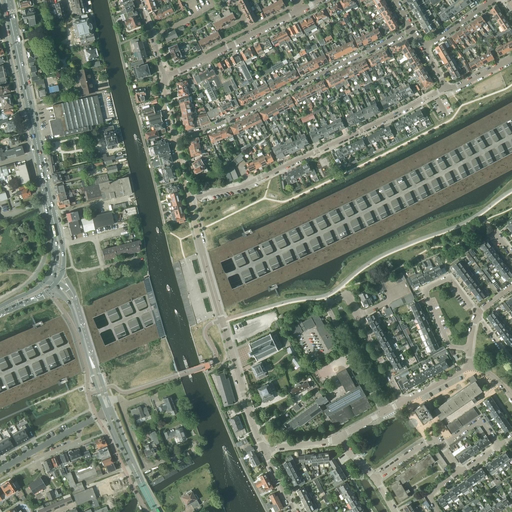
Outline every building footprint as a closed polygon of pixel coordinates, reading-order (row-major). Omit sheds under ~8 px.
[(26,0),(26,1),(19,2),(20,8),(34,6),(32,0),(26,0)] [(282,0),(281,0),(277,2),(282,10),(282,9),(286,7),(282,0)] [(351,9),(346,0),(343,0),(340,2),(345,12),(351,9)] [(358,7),(354,0),(346,0),(351,9),(354,7),(354,9),(358,7)] [(373,10),(374,11),(386,4),(383,0),(376,4),(378,7),(373,10)] [(410,5),(413,10),(425,2),(423,0),(418,3),(417,0),(410,5)] [(413,10),(415,14),(423,10),(421,7),(431,2),(429,0),(428,0),(426,1),(425,2),(413,10)] [(452,0),(451,0),(450,1),(458,12),(460,11),(461,11),(462,10),(462,9),(463,9),(458,2),(455,3),(452,0)] [(459,0),(458,2),(463,9),(463,8),(464,9),(465,8),(465,7),(467,5),(463,0),(459,0)] [(146,4),(147,10),(156,7),(154,1),(146,4)] [(451,6),(449,8),(454,15),(455,15),(457,14),(457,13),(458,12),(450,1),(448,2),(451,6)] [(124,14),(126,13),(134,10),(133,8),(135,7),(133,2),(128,4),(127,3),(124,4),(126,10),(122,11),(123,14),(124,14)] [(242,11),(251,7),(248,2),(241,6),(243,11),(242,11)] [(277,2),(272,5),(276,12),(281,10),(281,11),(282,10),(277,2)] [(334,5),(333,6),(336,13),(342,10),(338,3),(335,4),(334,4),(334,5)] [(380,14),(381,13),(389,9),(386,4),(374,11),(375,13),(378,12),(380,14)] [(152,13),(156,21),(174,12),(171,5),(156,12),(156,11),(152,13)] [(272,5),(268,7),(272,15),(272,14),(276,12),(272,5)] [(336,13),(333,6),(332,6),(331,6),(330,6),(330,7),(327,9),(331,16),(336,13)] [(443,6),(441,7),(449,18),(451,17),(452,17),(453,16),(454,15),(449,8),(446,10),(443,6)] [(490,10),(494,15),(494,16),(500,11),(497,6),(490,10)] [(243,11),(245,16),(253,12),(251,7),(242,11),(243,12),(243,11)] [(272,15),(268,7),(263,9),(267,17),(271,15),(271,16),(272,15)] [(449,18),(441,7),(439,8),(442,12),(438,15),(442,21),(444,20),(445,21),(446,21),(448,20),(448,19),(449,18)] [(24,21),(34,19),(35,19),(34,13),(33,13),(33,11),(34,11),(34,8),(33,8),(28,9),(28,11),(27,11),(26,11),(26,10),(22,10),(23,15),(24,20),(24,21)] [(376,20),(377,21),(391,13),(389,9),(381,13),(383,16),(376,20)] [(418,19),(430,12),(431,11),(432,11),(431,9),(424,13),(423,10),(415,14),(418,19)] [(229,10),(226,11),(231,23),(237,20),(236,19),(236,18),(235,18),(233,13),(231,13),(229,10)] [(322,11),(319,13),(324,22),(330,19),(325,10),(324,10),(323,10),(322,10),(322,11)] [(124,14),(126,20),(135,16),(138,15),(138,14),(138,13),(138,12),(137,12),(136,11),(136,12),(135,11),(126,14),(126,13),(124,14)] [(225,17),(223,17),(227,26),(228,26),(227,25),(231,23),(226,11),(224,12),(223,13),(225,17)] [(494,16),(497,21),(504,16),(500,11),(494,16),(494,15),(492,16),(493,17),(494,16)] [(247,21),(256,17),(253,12),(245,16),(248,20),(247,21)] [(418,19),(421,24),(428,20),(427,17),(431,14),(430,12),(418,19)] [(324,22),(319,13),(316,14),(315,14),(314,15),(313,16),(318,25),(324,22)] [(385,19),(387,22),(394,17),(391,13),(377,21),(378,23),(385,19)] [(219,15),(216,16),(222,28),(226,25),(227,26),(223,17),(221,18),(219,15)] [(135,16),(126,20),(125,20),(127,26),(131,24),(131,25),(131,26),(131,28),(133,29),(141,26),(140,21),(139,22),(138,19),(137,20),(135,16)] [(222,28),(216,16),(215,17),(213,18),(215,21),(213,22),(218,31),(218,30),(222,28)] [(481,16),(476,20),(481,26),(486,23),(481,16)] [(499,27),(501,26),(500,26),(507,22),(504,16),(497,21),(495,22),(496,24),(498,23),(500,25),(498,26),(499,27)] [(256,17),(247,21),(248,21),(250,26),(258,22),(256,17)] [(317,28),(311,17),(310,17),(309,17),(309,18),(306,20),(311,31),(317,28)] [(383,27),(384,28),(384,29),(396,22),(394,17),(387,22),(388,24),(383,27)] [(82,46),(88,45),(95,43),(94,40),(95,40),(93,34),(92,35),(91,30),(92,28),(91,25),(89,23),(88,19),(81,20),(73,22),(73,23),(77,39),(80,38),(81,44),(82,44),(82,46)] [(421,24),(424,29),(436,22),(438,20),(438,19),(435,21),(434,20),(430,22),(428,20),(421,24)] [(311,31),(306,20),(303,21),(302,21),(301,21),(301,22),(300,23),(305,33),(306,34),(307,36),(309,34),(308,32),(311,31)] [(436,22),(424,29),(427,34),(439,27),(438,26),(441,25),(438,20),(436,22)] [(476,20),(471,23),(476,30),(481,26),(476,20)] [(396,22),(384,29),(386,31),(390,28),(392,30),(393,30),(395,29),(395,28),(399,26),(396,22)] [(500,26),(501,26),(504,31),(511,27),(507,22),(500,26)] [(471,23),(466,27),(471,33),(474,31),(475,33),(477,31),(476,30),(471,23)] [(295,25),(293,27),(298,37),(303,34),(302,31),(298,24),(297,24),(296,24),(295,25)] [(373,26),(371,27),(377,39),(381,38),(381,37),(381,36),(378,29),(376,31),(373,26)] [(168,34),(165,35),(168,42),(171,41),(174,40),(174,39),(178,37),(176,34),(185,30),(183,27),(171,32),(170,31),(167,32),(168,34)] [(298,37),(293,27),(290,28),(289,28),(288,29),(287,29),(291,37),(293,40),(298,37)] [(372,33),(369,34),(373,41),(374,41),(377,39),(371,27),(369,28),(372,33)] [(466,27),(461,30),(466,37),(471,33),(466,27)] [(289,50),(290,50),(291,52),(293,51),(291,47),(288,42),(291,41),(290,40),(286,30),(281,33),(284,40),(286,43),(288,46),(289,48),(289,50)] [(364,30),(362,31),(368,44),(372,42),(372,41),(373,41),(369,34),(366,35),(364,30)] [(461,30),(456,34),(461,40),(464,38),(465,40),(467,38),(466,37),(461,30)] [(362,37),(360,38),(364,45),(365,45),(368,44),(362,31),(360,32),(362,37)] [(218,32),(213,34),(218,43),(218,42),(222,40),(218,32)] [(284,40),(281,33),(278,34),(277,34),(276,34),(276,35),(276,36),(279,43),(281,46),(286,43),(284,40)] [(486,37),(489,43),(492,42),(491,40),(495,38),(496,40),(497,39),(493,33),(486,37)] [(213,34),(208,37),(212,45),(217,42),(217,43),(218,43),(213,34)] [(364,45),(360,38),(358,39),(355,34),(353,35),(359,47),(361,47),(362,47),(363,46),(363,45),(364,45)] [(461,40),(456,34),(451,37),(456,44),(461,40)] [(325,39),(327,43),(334,40),(331,35),(325,39)] [(274,46),(279,43),(276,36),(273,37),(272,36),(271,37),(271,38),(270,38),(274,46)] [(208,37),(203,39),(208,48),(208,47),(212,45),(208,37)] [(343,46),(340,48),(344,55),(344,54),(345,55),(349,53),(342,40),(343,40),(341,37),(339,38),(340,41),(343,46)] [(485,55),(488,62),(494,59),(492,56),(495,55),(489,44),(489,43),(486,37),(484,39),(490,52),(485,55)] [(134,53),(136,52),(145,50),(142,41),(139,42),(138,39),(132,41),(131,41),(132,44),(134,44),(136,49),(133,50),(134,53)] [(208,48),(203,39),(199,42),(203,49),(207,47),(207,48),(208,48)] [(269,39),(260,44),(263,51),(269,49),(270,51),(273,49),(269,39)] [(344,39),(343,40),(342,40),(349,53),(352,51),(352,50),(353,50),(349,43),(347,45),(344,39)] [(402,42),(386,50),(389,55),(392,54),(403,49),(402,49),(409,45),(407,41),(402,43),(402,42)] [(333,45),(339,57),(343,56),(343,55),(344,55),(340,48),(338,49),(335,44),(334,42),(333,43),(333,45)] [(435,48),(438,54),(448,48),(445,43),(442,44),(441,42),(439,44),(440,46),(435,48)] [(171,52),(171,53),(175,52),(190,47),(192,46),(191,44),(189,45),(185,46),(182,47),(181,44),(177,45),(169,48),(169,49),(169,50),(170,51),(171,52)] [(263,51),(260,44),(258,45),(257,44),(256,45),(254,46),(256,49),(258,54),(259,56),(265,54),(263,51)] [(309,48),(305,50),(307,54),(313,50),(312,48),(310,44),(308,45),(309,48)] [(500,46),(501,47),(501,46),(505,54),(510,51),(507,44),(502,46),(501,45),(500,46)] [(88,45),(82,46),(83,50),(87,62),(88,61),(98,58),(95,47),(89,48),(88,45)] [(334,51),(331,52),(335,59),(336,59),(339,57),(333,45),(331,46),(334,51)] [(410,45),(409,45),(402,49),(403,49),(404,52),(403,53),(405,55),(413,50),(410,45)] [(501,46),(501,47),(496,49),(499,57),(505,54),(501,46)] [(175,52),(171,53),(173,59),(173,60),(174,62),(175,62),(179,61),(179,62),(180,61),(181,62),(183,61),(183,60),(182,57),(186,56),(184,53),(187,52),(187,50),(191,49),(190,47),(175,52)] [(249,49),(247,50),(251,58),(256,55),(252,47),(252,48),(251,47),(249,48),(249,49)] [(322,56),(320,58),(324,64),(325,64),(326,64),(327,64),(327,63),(328,62),(322,51),(323,50),(322,47),(319,48),(321,51),(320,51),(322,56)] [(335,59),(331,52),(329,53),(327,48),(325,49),(330,61),(331,61),(332,61),(333,60),(334,59),(335,59)] [(438,54),(442,59),(448,55),(447,53),(448,52),(448,51),(449,50),(448,48),(438,54)] [(31,50),(26,51),(27,60),(33,58),(34,58),(39,57),(38,53),(32,55),(32,54),(31,50)] [(132,67),(138,65),(143,64),(143,61),(143,60),(147,58),(145,50),(136,52),(139,62),(131,64),(132,67)] [(252,60),(251,58),(247,50),(244,51),(243,51),(242,52),(241,53),(246,63),(252,60)] [(386,50),(382,52),(388,65),(390,64),(389,61),(394,58),(392,54),(389,55),(386,50)] [(416,55),(413,50),(405,55),(406,57),(407,57),(409,59),(416,55)] [(382,52),(377,54),(381,62),(384,61),(386,66),(388,65),(382,52)] [(442,59),(445,64),(452,60),(454,59),(451,53),(448,55),(442,59)] [(315,54),(314,54),(313,55),(319,66),(320,67),(323,65),(324,64),(320,58),(318,59),(315,54)] [(379,69),(381,72),(383,72),(379,63),(381,62),(377,54),(373,56),(379,69)] [(479,58),(483,65),(488,62),(485,55),(485,54),(484,54),(484,55),(479,58)] [(232,57),(230,58),(234,66),(234,65),(234,66),(235,65),(236,67),(238,67),(241,66),(249,83),(254,81),(241,55),(236,58),(235,56),(234,56),(232,56),(232,57)] [(304,59),(310,71),(314,70),(314,69),(311,62),(309,63),(306,58),(305,55),(303,56),(304,59)] [(419,60),(416,55),(409,59),(410,62),(407,64),(407,65),(405,66),(406,67),(419,60)] [(377,70),(379,69),(373,56),(368,59),(372,66),(373,69),(376,68),(377,70)] [(33,58),(27,60),(28,63),(29,63),(30,67),(30,69),(31,72),(36,70),(35,68),(35,66),(33,67),(33,66),(33,65),(33,64),(33,63),(34,62),(35,62),(34,58),(33,58)] [(229,68),(228,68),(229,71),(230,73),(231,72),(232,70),(230,67),(234,66),(230,58),(228,59),(227,59),(226,60),(226,61),(225,61),(229,68)] [(473,60),(474,61),(474,60),(477,67),(483,65),(479,58),(475,60),(474,59),(473,60)] [(302,66),(305,73),(306,73),(307,73),(310,71),(304,59),(302,60),(303,63),(301,64),(302,66)] [(364,60),(360,62),(360,64),(361,64),(362,66),(361,67),(363,69),(366,75),(368,74),(367,72),(372,70),(369,63),(367,65),(365,61),(364,61),(364,60)] [(422,65),(419,60),(406,67),(407,69),(409,68),(413,66),(414,69),(422,65)] [(445,64),(448,69),(455,65),(452,60),(445,64)] [(474,60),(474,61),(468,63),(472,70),(477,67),(474,60)] [(218,64),(220,69),(221,72),(226,70),(227,72),(229,71),(228,68),(227,69),(223,61),(218,64)] [(282,62),(273,66),(271,67),(273,71),(278,69),(281,67),(284,66),(283,66),(282,62)] [(360,62),(355,65),(356,66),(357,69),(358,72),(359,73),(362,72),(364,76),(366,75),(363,69),(363,70),(361,67),(362,66),(361,64),(360,64),(360,62)] [(305,73),(302,66),(300,67),(297,63),(295,64),(301,75),(302,75),(303,75),(304,75),(304,74),(305,73)] [(143,64),(138,65),(138,67),(136,67),(136,68),(133,68),(137,82),(144,79),(143,77),(151,75),(152,74),(151,72),(150,71),(148,65),(144,66),(143,64)] [(293,71),(291,72),(294,79),(295,78),(296,79),(298,78),(298,77),(299,77),(293,65),(291,66),(293,71)] [(355,65),(350,67),(351,69),(351,68),(353,71),(352,71),(353,74),(354,74),(356,80),(358,79),(356,75),(359,73),(358,72),(357,69),(356,66),(355,65)] [(448,69),(451,74),(460,69),(458,65),(456,67),(455,65),(448,69)] [(350,67),(345,69),(346,71),(347,71),(348,73),(347,74),(348,76),(349,76),(350,78),(353,77),(355,81),(356,80),(354,74),(353,74),(352,71),(353,71),(351,68),(351,69),(350,67)] [(414,78),(415,79),(417,78),(426,73),(423,67),(419,70),(419,69),(417,71),(416,72),(414,73),(416,76),(414,78)] [(94,93),(89,69),(78,71),(83,95),(94,93)] [(206,70),(204,71),(209,83),(214,81),(218,89),(223,86),(222,84),(216,71),(214,69),(210,71),(209,69),(208,69),(207,69),(206,70)] [(220,69),(216,71),(222,84),(227,82),(225,78),(225,79),(221,72),(220,69)] [(286,69),(284,70),(290,82),(294,80),(294,79),(291,72),(290,70),(287,72),(286,69)] [(345,69),(341,72),(341,73),(342,73),(343,76),(342,76),(344,79),(347,84),(349,83),(347,80),(350,78),(349,76),(348,76),(347,74),(348,73),(347,71),(346,71),(345,69)] [(460,69),(451,74),(454,79),(461,75),(459,73),(462,71),(460,69)] [(36,70),(31,72),(32,77),(31,77),(32,81),(35,80),(39,79),(38,76),(37,76),(36,75),(35,74),(35,72),(36,72),(36,70)] [(284,75),(282,76),(285,83),(286,83),(287,83),(290,82),(284,70),(283,71),(284,73),(283,74),(284,75)] [(198,74),(202,82),(206,90),(207,90),(212,101),(217,99),(212,89),(209,83),(204,71),(201,73),(200,72),(199,73),(199,74),(198,74)] [(341,72),(336,74),(337,76),(337,75),(338,78),(337,78),(339,81),(342,86),(345,85),(347,84),(344,79),(342,76),(343,76),(342,73),(341,73),(341,72)] [(277,73),(275,74),(281,86),(285,85),(285,84),(285,83),(282,76),(280,77),(279,76),(278,76),(277,73)] [(420,79),(422,82),(429,78),(426,73),(417,78),(415,79),(415,80),(413,81),(414,83),(416,82),(420,79)] [(197,85),(202,82),(198,74),(196,75),(195,75),(194,75),(194,76),(193,77),(194,79),(192,80),(195,85),(196,84),(197,85)] [(275,79),(273,81),(276,88),(277,88),(278,88),(281,86),(275,74),(273,75),(275,79)] [(336,74),(331,76),(332,78),(334,80),(333,81),(334,83),(337,89),(339,88),(342,86),(339,81),(337,78),(338,78),(337,75),(337,76),(336,74)] [(332,78),(331,76),(327,78),(327,79),(326,79),(331,89),(335,88),(336,90),(337,89),(334,83),(333,81),(334,80),(332,78)] [(276,88),(273,81),(271,82),(268,77),(266,78),(272,90),(273,90),(274,90),(275,89),(276,88)] [(264,85),(262,86),(266,93),(267,93),(268,93),(269,92),(270,91),(264,78),(262,79),(264,85)] [(421,89),(425,86),(425,87),(426,87),(428,86),(428,85),(432,83),(429,78),(422,82),(416,86),(418,90),(421,89)] [(227,82),(222,84),(223,86),(227,95),(231,92),(229,86),(233,84),(236,90),(238,89),(234,82),(233,79),(227,82)] [(321,81),(318,82),(323,91),(326,89),(327,91),(328,94),(330,93),(324,80),(322,82),(321,81)] [(178,88),(178,91),(188,89),(187,86),(188,86),(187,81),(184,81),(184,82),(178,83),(179,88),(178,88)] [(256,81),(254,82),(256,85),(257,86),(261,96),(263,95),(264,95),(265,94),(266,93),(262,86),(258,87),(258,86),(259,85),(256,81)] [(318,82),(313,85),(321,100),(323,99),(320,94),(321,94),(320,92),(323,91),(318,82)] [(405,83),(402,84),(409,96),(411,95),(413,95),(413,94),(414,94),(409,86),(407,87),(405,83)] [(409,96),(402,84),(400,85),(401,86),(398,88),(404,99),(405,98),(405,99),(407,98),(407,97),(409,96)] [(313,85),(308,88),(313,97),(316,95),(316,96),(317,96),(318,99),(320,102),(321,101),(321,100),(313,85)] [(0,95),(2,95),(2,93),(10,91),(10,90),(10,89),(9,88),(9,87),(9,86),(3,87),(3,86),(0,86),(0,95)] [(245,87),(247,90),(252,100),(254,99),(255,100),(256,99),(256,98),(257,98),(253,90),(250,92),(249,90),(247,86),(245,87)] [(256,89),(253,90),(257,98),(258,98),(260,97),(260,96),(261,96),(257,86),(255,87),(256,89)] [(43,88),(37,90),(39,99),(47,97),(47,94),(48,94),(50,94),(49,90),(46,91),(45,88),(43,88)] [(145,101),(144,95),(146,95),(145,88),(134,90),(137,103),(145,101)] [(308,88),(303,90),(309,103),(311,108),(313,107),(312,105),(312,104),(310,99),(309,99),(313,97),(308,88)] [(404,99),(398,88),(395,89),(395,88),(392,89),(399,101),(401,100),(402,101),(403,100),(403,99),(404,99)] [(388,93),(390,96),(394,104),(395,104),(396,104),(397,103),(397,102),(399,101),(392,89),(390,90),(391,92),(388,93)] [(246,94),(244,95),(248,103),(249,102),(249,103),(251,102),(251,101),(252,100),(247,90),(246,91),(246,92),(245,92),(246,94)] [(303,90),(298,93),(302,101),(305,99),(306,101),(308,104),(309,103),(303,90)] [(302,101),(298,93),(295,94),(295,95),(292,96),(299,108),(300,108),(299,105),(298,103),(302,101)] [(385,93),(383,94),(389,106),(391,106),(392,106),(394,105),(394,104),(390,96),(388,97),(385,93)] [(230,94),(228,95),(230,98),(230,99),(235,109),(236,108),(237,108),(238,107),(239,107),(239,106),(236,99),(232,100),(231,99),(232,98),(231,97),(230,94)] [(389,106),(383,94),(381,95),(383,100),(380,101),(385,109),(386,109),(388,108),(388,107),(389,106)] [(0,103),(2,103),(11,101),(11,100),(11,98),(10,98),(10,95),(0,97),(0,103)] [(230,102),(226,103),(230,111),(231,111),(233,110),(233,109),(235,109),(230,99),(230,98),(228,95),(226,96),(228,100),(229,100),(230,102)] [(248,103),(244,95),(241,96),(240,95),(237,96),(242,105),(243,104),(243,105),(244,104),(245,105),(247,104),(247,103),(248,103)] [(103,123),(100,108),(97,98),(97,96),(56,105),(52,106),(55,120),(50,121),(53,136),(59,134),(60,137),(92,130),(91,126),(103,123)] [(180,102),(181,105),(191,102),(191,100),(190,100),(189,97),(179,99),(180,99),(179,100),(179,102),(180,102)] [(290,97),(285,99),(290,107),(292,106),(294,110),(296,109),(290,97)] [(370,97),(368,99),(375,114),(380,112),(376,104),(374,105),(370,97)] [(285,99),(280,102),(287,115),(289,114),(288,113),(287,110),(287,109),(290,107),(285,99)] [(369,107),(366,108),(370,117),(375,114),(368,99),(365,100),(367,103),(369,107)] [(211,250),(207,251),(226,311),(243,303),(290,281),(317,270),(343,257),(373,243),(399,230),(425,217),(452,204),(480,189),(507,175),(511,172),(511,100),(511,101),(471,123),(445,136),(417,151),(391,164),(366,177),(339,190),(307,204),(283,217),(256,229),(211,250)] [(11,101),(2,103),(2,107),(0,107),(0,108),(0,110),(1,110),(1,109),(12,107),(12,104),(12,101),(11,101)] [(222,102),(220,103),(225,113),(227,113),(228,113),(229,112),(229,111),(230,111),(226,103),(225,101),(222,102)] [(181,107),(181,110),(194,107),(194,104),(193,104),(192,104),(191,102),(181,105),(181,107)] [(280,102),(275,105),(279,112),(280,115),(283,113),(283,112),(285,115),(286,116),(287,115),(280,102)] [(220,106),(217,108),(220,116),(221,115),(222,116),(223,115),(224,114),(225,113),(220,103),(218,104),(220,106)] [(275,105),(270,107),(276,120),(278,119),(276,116),(277,115),(276,114),(279,112),(275,105)] [(359,112),(356,113),(360,121),(365,119),(359,105),(357,106),(357,107),(357,108),(359,112)] [(359,105),(365,119),(370,117),(366,108),(363,110),(361,106),(360,106),(359,105)] [(141,115),(141,118),(148,116),(153,115),(153,114),(153,113),(155,112),(154,107),(142,110),(144,114),(141,115)] [(182,115),(187,114),(188,115),(190,114),(199,112),(199,111),(205,110),(204,108),(199,109),(200,109),(196,110),(196,109),(197,109),(196,107),(194,108),(194,107),(181,110),(182,113),(183,113),(183,115),(182,115)] [(270,107),(265,110),(269,118),(272,116),(272,118),(273,117),(274,121),(276,120),(270,107)] [(9,115),(13,114),(13,112),(13,111),(13,109),(12,108),(3,110),(1,110),(0,110),(1,114),(0,114),(0,119),(3,118),(3,120),(7,118),(7,117),(8,116),(9,115)] [(216,118),(211,108),(210,109),(211,111),(207,112),(211,120),(212,119),(212,120),(214,119),(214,118),(216,118)] [(212,108),(211,108),(216,118),(217,117),(218,117),(219,116),(220,116),(220,115),(220,116),(217,108),(213,110),(212,108)] [(269,118),(265,110),(260,112),(266,124),(269,124),(266,119),(269,118)] [(352,110),(349,111),(355,124),(360,121),(356,113),(353,114),(352,110)] [(415,113),(419,120),(420,123),(423,122),(422,119),(424,117),(420,110),(415,113)] [(355,124),(349,111),(347,112),(349,117),(346,118),(345,119),(348,125),(349,124),(350,126),(355,124)] [(184,120),(184,121),(193,119),(192,115),(197,114),(200,113),(199,112),(190,114),(188,115),(187,114),(182,115),(183,118),(183,121),(184,120)] [(331,125),(334,133),(335,132),(335,133),(340,131),(332,115),(333,115),(331,112),(329,113),(332,118),(332,119),(333,121),(333,123),(331,125)] [(415,113),(410,116),(414,123),(419,120),(415,113)] [(199,116),(199,117),(201,126),(211,123),(207,114),(199,116)] [(258,114),(254,116),(260,128),(261,127),(261,126),(264,124),(262,121),(258,114)] [(332,115),(340,131),(344,129),(344,128),(345,128),(341,119),(340,118),(337,119),(336,117),(334,114),(333,115),(332,115)] [(254,116),(249,118),(253,126),(255,124),(256,126),(259,132),(261,131),(260,128),(254,116)] [(404,117),(404,118),(408,126),(414,123),(410,116),(406,117),(406,116),(404,117)] [(184,121),(184,122),(183,122),(183,123),(184,123),(185,129),(186,130),(195,128),(201,126),(199,117),(195,118),(196,120),(194,121),(193,119),(184,121)] [(249,118),(245,120),(251,133),(252,132),(250,127),(253,126),(249,118)] [(404,118),(399,121),(403,129),(408,126),(404,118)] [(325,125),(330,136),(334,134),(334,133),(331,125),(328,126),(327,124),(324,119),(322,120),(323,123),(325,125)] [(7,128),(4,129),(4,130),(4,131),(5,133),(6,133),(17,130),(14,120),(8,122),(5,123),(7,128)] [(243,121),(240,122),(244,130),(246,129),(249,134),(251,133),(245,120),(243,121)] [(403,129),(399,121),(394,124),(398,132),(400,131),(399,130),(403,129)] [(153,127),(154,131),(165,128),(165,127),(164,126),(164,125),(163,122),(159,123),(159,124),(158,124),(153,125),(153,124),(151,125),(150,125),(150,128),(153,127)] [(238,124),(236,125),(242,137),(243,136),(241,131),(244,130),(240,122),(238,123),(238,124)] [(319,141),(312,124),(310,125),(312,131),(313,133),(310,134),(314,142),(315,143),(319,141)] [(313,124),(312,124),(319,141),(324,138),(320,129),(317,131),(315,126),(313,124)] [(242,137),(236,125),(231,127),(235,134),(237,133),(240,138),(242,137)] [(323,128),(320,129),(324,138),(330,136),(325,125),(322,126),(323,128)] [(103,130),(93,133),(89,134),(89,137),(93,136),(104,134),(107,149),(108,149),(111,149),(111,148),(111,146),(117,144),(115,136),(116,135),(115,132),(114,131),(113,126),(102,128),(103,130)] [(389,126),(384,129),(387,137),(388,139),(394,136),(389,126)] [(225,129),(228,137),(229,139),(229,140),(234,138),(229,127),(225,129)] [(165,128),(154,131),(145,133),(147,140),(151,139),(151,141),(155,140),(154,138),(156,138),(159,137),(158,133),(161,133),(166,132),(165,129),(165,128)] [(222,130),(219,131),(222,139),(228,137),(225,129),(222,130)] [(384,129),(378,132),(382,139),(382,140),(384,139),(384,138),(387,137),(384,129)] [(297,131),(298,134),(304,147),(309,144),(305,137),(303,138),(301,133),(301,134),(299,130),(297,131)] [(217,132),(214,134),(217,141),(218,143),(220,142),(219,140),(222,139),(219,131),(217,131),(217,132)] [(378,132),(373,134),(376,142),(377,142),(378,141),(382,139),(378,132)] [(217,141),(214,134),(209,135),(213,145),(216,144),(218,148),(220,148),(218,143),(217,141)] [(298,140),(296,141),(299,149),(304,147),(298,134),(296,135),(298,140)] [(376,142),(373,134),(367,137),(371,144),(376,142)] [(19,136),(10,139),(9,139),(10,142),(11,146),(21,143),(21,142),(21,141),(20,138),(19,136)] [(189,144),(199,142),(208,140),(207,136),(193,139),(192,139),(191,139),(190,139),(189,140),(188,141),(188,142),(188,144),(189,144)] [(396,141),(391,144),(391,146),(397,143),(400,142),(397,136),(394,138),(396,141)] [(291,138),(288,139),(294,151),(299,149),(296,141),(293,142),(291,138)] [(285,143),(285,144),(289,154),(294,151),(288,139),(286,140),(287,142),(284,143),(285,143)] [(363,139),(357,142),(361,149),(366,146),(363,139)] [(279,144),(277,140),(275,141),(277,144),(276,145),(278,149),(275,151),(279,158),(284,156),(279,144)] [(169,151),(167,144),(168,143),(165,144),(165,142),(160,143),(161,145),(149,148),(151,156),(157,155),(170,151),(169,151)] [(190,148),(190,150),(209,146),(208,144),(206,144),(200,145),(199,142),(189,144),(189,145),(189,146),(189,147),(190,148)] [(357,142),(352,144),(355,152),(356,152),(357,151),(361,149),(357,142)] [(281,143),(279,144),(284,156),(289,154),(285,144),(282,145),(281,143)] [(346,147),(350,154),(350,155),(352,154),(352,153),(355,152),(352,144),(346,147)] [(8,151),(7,147),(7,146),(1,148),(0,148),(0,160),(24,154),(22,146),(13,149),(14,149),(8,151)] [(205,153),(205,150),(207,149),(211,148),(211,146),(209,146),(190,150),(191,153),(191,154),(191,155),(192,156),(202,154),(205,153)] [(346,147),(341,149),(345,158),(347,157),(346,156),(350,154),(346,147)] [(345,159),(345,158),(341,149),(335,152),(339,159),(340,161),(345,159)] [(155,158),(156,160),(171,156),(170,151),(169,151),(170,151),(157,155),(158,157),(155,158)] [(267,155),(264,157),(267,164),(268,164),(269,165),(271,164),(271,162),(274,161),(272,158),(274,157),(272,152),(270,153),(270,152),(267,154),(267,155)] [(202,154),(202,157),(201,158),(195,161),(195,162),(192,164),(195,169),(194,171),(196,173),(197,173),(197,174),(207,168),(205,164),(204,164),(203,162),(206,160),(205,157),(208,156),(207,153),(205,153),(202,154)] [(102,162),(114,159),(115,159),(114,155),(107,157),(106,154),(100,155),(102,162)] [(258,157),(259,159),(263,168),(266,166),(265,165),(267,164),(264,157),(263,154),(258,157)] [(170,163),(173,162),(171,156),(156,160),(152,161),(154,167),(161,166),(164,165),(164,164),(170,163)] [(252,160),(253,162),(256,169),(259,168),(259,169),(263,168),(259,159),(256,160),(255,159),(252,160)] [(253,162),(250,163),(249,162),(246,163),(249,168),(248,169),(249,171),(250,170),(250,172),(253,170),(254,172),(257,170),(256,169),(253,162)] [(2,167),(4,177),(9,176),(8,172),(9,171),(9,169),(15,168),(14,163),(6,165),(6,166),(2,167)] [(161,166),(163,175),(175,172),(173,166),(171,166),(170,163),(164,164),(164,165),(161,166)] [(308,163),(303,166),(306,174),(308,177),(313,174),(313,176),(316,174),(312,165),(309,167),(308,163)] [(22,174),(27,173),(25,164),(17,166),(18,170),(15,171),(16,174),(22,173),(22,174)] [(116,165),(106,168),(107,174),(117,171),(116,165)] [(303,166),(297,168),(301,177),(306,174),(303,166)] [(297,168),(292,171),(296,179),(301,177),(297,168)] [(60,172),(57,172),(51,174),(52,179),(62,177),(61,174),(65,173),(65,171),(64,170),(60,172)] [(232,178),(231,175),(230,172),(229,170),(224,172),(228,182),(233,180),(232,178)] [(296,179),(292,171),(287,173),(288,176),(285,178),(289,185),(297,181),(296,179)] [(175,172),(163,175),(165,184),(175,181),(174,178),(177,177),(175,172)] [(30,182),(27,173),(22,174),(22,173),(16,174),(17,178),(16,178),(18,185),(30,182)] [(95,185),(79,189),(80,194),(84,194),(86,202),(101,199),(102,201),(132,194),(128,177),(119,179),(108,182),(108,179),(107,174),(94,177),(95,182),(94,182),(95,185)] [(71,175),(62,177),(52,179),(53,183),(54,184),(63,182),(63,180),(66,180),(66,179),(71,178),(71,175)] [(56,194),(65,192),(66,192),(64,187),(71,185),(71,182),(54,186),(56,194)] [(166,189),(167,188),(169,194),(180,190),(179,185),(172,187),(171,184),(165,186),(166,189)] [(23,190),(23,188),(23,187),(18,189),(19,191),(16,192),(17,196),(18,196),(20,200),(28,197),(28,196),(30,195),(31,194),(30,192),(29,191),(28,191),(28,189),(23,190)] [(167,199),(168,201),(180,198),(179,195),(180,195),(179,193),(178,192),(170,194),(171,198),(167,199)] [(70,199),(59,202),(58,203),(59,205),(60,208),(76,205),(76,204),(80,203),(79,201),(71,203),(70,199)] [(169,213),(171,213),(183,209),(182,207),(183,206),(182,204),(173,206),(174,209),(171,210),(171,211),(168,211),(169,213)] [(68,222),(79,220),(78,216),(80,216),(80,214),(80,213),(79,211),(77,212),(77,211),(66,214),(68,222)] [(114,225),(112,214),(111,212),(91,216),(92,217),(81,219),(79,220),(68,222),(69,226),(68,227),(68,228),(69,228),(71,236),(82,233),(93,231),(93,230),(114,225)] [(131,240),(125,242),(125,244),(128,254),(129,253),(129,254),(131,253),(132,253),(134,252),(131,242),(131,240)] [(134,241),(131,242),(134,252),(136,252),(137,252),(139,252),(139,251),(140,251),(139,246),(141,246),(140,241),(134,242),(134,241)] [(481,247),(485,252),(491,247),(487,242),(485,243),(483,241),(478,245),(479,248),(481,247)] [(122,244),(119,245),(122,255),(124,255),(125,255),(127,255),(127,254),(128,254),(125,244),(122,245),(122,244)] [(116,247),(114,248),(116,257),(117,257),(119,256),(120,256),(122,255),(119,245),(116,246),(116,247)] [(110,247),(107,248),(110,258),(112,258),(113,258),(115,258),(115,257),(116,257),(114,248),(111,248),(110,247)] [(485,252),(488,256),(495,251),(491,247),(485,252)] [(105,250),(102,251),(104,260),(105,260),(106,260),(108,259),(110,258),(107,248),(104,249),(105,250)] [(488,256),(492,261),(499,256),(495,251),(488,256)] [(492,261),(496,266),(502,261),(499,256),(492,261)] [(439,265),(433,268),(437,276),(443,274),(441,270),(444,268),(439,257),(430,261),(431,264),(437,261),(439,265)] [(453,266),(457,271),(463,266),(465,265),(462,260),(460,261),(459,261),(455,265),(453,266)] [(496,266),(499,271),(506,266),(502,261),(496,266)] [(457,271),(460,276),(467,271),(463,266),(457,271)] [(501,278),(503,276),(509,271),(506,266),(499,271),(497,273),(501,278)] [(433,267),(427,270),(432,279),(437,276),(433,268),(433,267)] [(424,273),(423,274),(422,274),(426,282),(432,279),(427,270),(424,271),(424,273)] [(460,276),(464,281),(471,276),(473,275),(469,270),(467,271),(460,276)] [(503,276),(506,280),(511,276),(511,273),(509,271),(503,276)] [(422,272),(416,275),(421,284),(426,282),(422,274),(423,274),(422,272)] [(416,275),(416,274),(408,278),(411,285),(413,284),(415,287),(421,284),(416,275)] [(0,408),(32,395),(74,377),(85,374),(102,366),(165,335),(149,276),(82,305),(67,311),(0,340),(0,408)] [(464,281),(468,286),(475,281),(471,276),(464,281)] [(468,286),(472,291),(478,286),(475,281),(468,286)] [(472,291),(475,296),(482,291),(478,286),(472,291)] [(482,291),(475,296),(479,301),(483,298),(484,298),(485,298),(489,296),(484,289),(482,291)] [(359,295),(362,301),(372,296),(371,293),(368,295),(366,291),(359,295)] [(372,296),(362,301),(364,307),(365,307),(366,307),(368,307),(368,306),(372,303),(375,302),(372,296)] [(411,306),(413,312),(421,309),(418,302),(415,304),(413,300),(411,300),(409,302),(407,302),(409,307),(411,306)] [(413,312),(416,318),(424,314),(421,309),(413,312)] [(486,317),(490,322),(497,317),(495,315),(497,314),(494,309),(489,314),(490,315),(486,317)] [(316,327),(328,350),(336,346),(332,340),(335,338),(329,329),(327,330),(324,323),(323,324),(322,320),(324,319),(323,317),(320,318),(317,312),(310,315),(311,318),(302,323),(301,320),(297,322),(299,325),(290,330),(293,336),(315,325),(316,327)] [(367,317),(370,323),(377,319),(379,318),(377,315),(375,316),(374,314),(367,317)] [(416,318),(418,323),(426,320),(424,314),(416,318)] [(490,322),(494,327),(500,322),(501,322),(503,320),(499,316),(497,317),(490,322)] [(370,323),(373,328),(380,325),(380,324),(377,319),(370,323)] [(418,323),(421,329),(429,326),(426,320),(418,323)] [(494,327),(497,332),(504,327),(501,322),(500,322),(494,327)] [(373,328),(376,334),(383,330),(385,329),(383,325),(381,324),(380,324),(380,325),(373,328)] [(421,329),(424,335),(431,331),(429,326),(421,329)] [(497,332),(501,336),(508,331),(504,327),(497,332)] [(376,334),(378,339),(385,335),(383,330),(376,334)] [(279,333),(285,344),(289,342),(284,331),(279,333)] [(424,335),(426,340),(434,337),(431,331),(424,335)] [(501,336),(505,341),(511,336),(508,331),(501,336)] [(250,352),(249,352),(251,356),(252,355),(253,358),(255,356),(257,360),(278,350),(280,349),(282,347),(281,346),(282,346),(277,334),(273,336),(273,334),(271,335),(271,334),(249,344),(251,348),(249,350),(250,352)] [(378,339),(381,344),(390,339),(388,334),(386,335),(385,335),(378,339)] [(426,340),(429,346),(436,343),(434,337),(426,340)] [(381,344),(384,350),(393,345),(390,339),(381,344)] [(436,343),(429,346),(431,352),(429,352),(431,356),(438,352),(437,349),(439,348),(436,343)] [(398,353),(410,347),(408,344),(387,355),(390,360),(399,355),(398,353)] [(384,350),(387,355),(396,350),(393,345),(384,350)] [(390,360),(393,366),(400,362),(402,361),(399,355),(390,360)] [(447,355),(438,360),(440,363),(444,370),(449,367),(448,365),(451,363),(447,355)] [(296,357),(293,359),(299,367),(301,365),(296,357)] [(186,360),(183,361),(189,378),(192,377),(186,360)] [(253,366),(252,367),(252,368),(256,375),(257,377),(264,374),(266,372),(264,367),(267,366),(265,360),(256,365),(253,366)] [(400,362),(393,366),(396,371),(398,370),(400,373),(406,370),(408,369),(403,360),(402,361),(400,362)] [(201,365),(202,370),(203,371),(203,373),(204,373),(207,372),(209,371),(208,369),(212,367),(212,366),(211,364),(210,361),(209,362),(206,363),(202,364),(202,363),(200,364),(201,365)] [(440,363),(434,366),(438,373),(444,370),(440,363)] [(426,370),(424,372),(428,379),(433,376),(429,369),(428,366),(425,368),(426,370)] [(434,366),(429,369),(433,376),(438,373),(434,366)] [(364,393),(358,383),(358,381),(352,371),(349,373),(346,369),(337,374),(346,392),(347,392),(348,393),(326,405),(328,408),(324,410),(328,416),(331,420),(330,421),(334,428),(372,407),(366,396),(364,393)] [(424,372),(418,375),(422,382),(428,379),(424,372)] [(233,402),(236,402),(229,378),(226,379),(224,373),(216,375),(225,407),(233,404),(233,402)] [(418,375),(413,378),(417,385),(422,382),(418,375)] [(408,381),(408,380),(406,377),(401,380),(406,390),(412,388),(408,381)] [(413,378),(408,380),(408,381),(412,388),(417,385),(413,378)] [(292,389),(294,394),(304,389),(309,387),(307,382),(301,385),(300,384),(299,383),(296,385),(296,386),(296,387),(292,389)] [(434,410),(440,419),(470,398),(471,400),(473,403),(476,401),(475,399),(476,398),(475,397),(474,396),(482,390),(475,382),(434,410)] [(258,389),(263,399),(273,395),(270,388),(274,386),(272,383),(268,385),(268,384),(258,389)] [(295,418),(289,423),(294,430),(300,425),(301,426),(304,424),(306,423),(323,410),(322,410),(321,408),(320,407),(322,405),(324,404),(325,404),(329,401),(326,396),(325,397),(324,398),(323,397),(322,396),(316,400),(317,403),(314,405),(298,416),(295,418)] [(483,401),(487,406),(494,402),(490,396),(483,401)] [(161,405),(158,406),(160,412),(164,411),(163,409),(167,408),(168,411),(170,410),(172,415),(177,413),(175,409),(171,397),(163,400),(165,405),(162,406),(161,405)] [(487,406),(490,411),(497,407),(494,402),(487,406)] [(433,417),(424,404),(415,410),(423,423),(433,417)] [(141,409),(140,407),(130,411),(133,418),(135,418),(136,420),(146,416),(146,417),(149,416),(146,407),(141,409)] [(490,411),(494,417),(501,412),(497,407),(490,411)] [(473,408),(470,410),(475,418),(478,416),(473,408)] [(470,410),(467,412),(472,420),(475,418),(470,410)] [(467,412),(464,414),(469,422),(472,420),(467,412)] [(494,417),(497,422),(504,417),(501,412),(494,417)] [(464,414),(461,416),(466,424),(469,422),(464,414)] [(232,427),(236,437),(245,434),(238,416),(237,416),(238,416),(230,419),(233,426),(232,427)] [(461,416),(458,418),(463,426),(466,424),(461,416)] [(497,422),(501,427),(508,423),(504,417),(497,422)] [(458,418),(455,420),(460,428),(463,426),(458,418)] [(455,420),(452,422),(457,430),(460,428),(455,420)] [(452,422),(449,425),(454,432),(457,430),(452,422)] [(508,423),(501,427),(505,433),(511,428),(508,423)] [(23,429),(18,431),(23,442),(29,439),(25,433),(28,431),(25,425),(22,427),(23,429)] [(454,432),(449,425),(446,427),(451,435),(454,432)] [(168,431),(164,433),(166,439),(171,438),(170,437),(175,435),(175,437),(177,436),(179,442),(185,439),(181,428),(179,429),(177,429),(175,430),(175,431),(174,431),(171,432),(169,433),(168,431)] [(18,431),(12,434),(18,445),(23,442),(18,431)] [(159,444),(154,432),(149,434),(151,440),(153,440),(154,443),(151,444),(150,443),(144,446),(146,451),(144,451),(146,456),(157,452),(155,446),(159,444)] [(7,437),(2,440),(8,451),(14,447),(9,440),(7,437)] [(91,442),(87,444),(88,447),(92,445),(93,446),(96,444),(98,449),(107,445),(103,437),(91,442)] [(487,437),(481,440),(486,446),(491,443),(487,437)] [(0,448),(3,454),(8,451),(2,440),(0,440),(0,448)] [(481,440),(477,443),(481,450),(486,446),(481,440)] [(477,443),(472,447),(476,453),(481,450),(477,443)] [(260,463),(256,454),(255,455),(253,451),(254,450),(253,447),(252,448),(251,445),(245,448),(252,463),(252,464),(253,467),(260,463)] [(93,457),(108,451),(106,447),(97,450),(99,453),(92,456),(93,457)] [(467,450),(471,457),(476,453),(472,447),(467,450)] [(465,448),(460,452),(462,454),(466,460),(471,457),(467,450),(465,448)] [(82,457),(78,449),(74,451),(74,450),(72,451),(71,450),(69,451),(68,453),(71,461),(73,464),(78,462),(77,459),(82,457)] [(85,461),(91,459),(89,451),(82,453),(85,461)] [(101,459),(110,456),(108,451),(93,457),(93,458),(96,457),(97,459),(100,457),(101,459)] [(462,454),(460,452),(456,455),(457,457),(461,463),(466,460),(462,454)] [(500,456),(506,464),(508,467),(510,466),(508,462),(511,459),(510,456),(509,457),(505,452),(500,456)] [(60,457),(59,458),(61,464),(62,466),(64,465),(70,463),(66,453),(60,455),(61,457),(60,457)] [(390,486),(400,502),(409,496),(407,493),(410,491),(409,489),(406,491),(402,485),(435,461),(430,453),(395,478),(398,481),(390,486)] [(302,456),(302,462),(305,462),(305,463),(311,463),(310,455),(302,456)] [(58,456),(51,459),(52,461),(55,469),(59,468),(58,467),(61,466),(62,469),(63,469),(62,466),(61,464),(59,458),(58,456)] [(500,456),(495,459),(501,468),(504,471),(506,469),(503,466),(506,464),(500,456)] [(105,467),(113,463),(111,457),(102,461),(104,465),(105,467)] [(283,464),(286,470),(293,466),(296,465),(292,457),(288,459),(289,461),(283,464)] [(495,459),(490,463),(497,472),(499,474),(501,473),(499,469),(501,468),(495,459)] [(44,462),(43,462),(48,474),(56,471),(55,469),(52,461),(50,461),(49,460),(48,460),(46,460),(46,461),(45,462),(44,462),(45,462),(44,462)] [(80,480),(97,474),(93,463),(92,461),(88,463),(88,465),(76,470),(80,480)] [(179,473),(192,465),(189,461),(177,468),(179,473)] [(497,472),(490,463),(485,466),(492,475),(497,472)] [(106,474),(116,470),(113,464),(106,467),(107,470),(105,471),(106,474)] [(286,470),(289,475),(296,472),(293,466),(286,470)] [(329,477),(330,479),(342,471),(339,466),(334,469),(332,471),(334,474),(331,475),(331,476),(329,477)] [(165,480),(178,473),(176,469),(163,476),(165,480)] [(482,469),(477,472),(483,480),(483,481),(484,480),(486,480),(485,478),(488,476),(482,469)] [(342,471),(330,479),(333,478),(335,482),(333,484),(334,487),(343,481),(342,479),(346,477),(342,471)] [(289,475),(292,480),(299,477),(296,472),(289,475)] [(477,472),(472,476),(476,482),(480,487),(483,485),(480,482),(483,480),(477,472)] [(255,483),(256,485),(269,479),(266,473),(263,475),(262,475),(260,475),(260,476),(260,477),(261,480),(255,483)] [(471,485),(476,482),(472,476),(469,477),(467,479),(471,485)] [(299,477),(292,480),(294,486),(298,484),(299,486),(304,483),(305,481),(304,480),(302,479),(300,480),(299,477)] [(34,493),(45,486),(40,478),(29,485),(34,493)] [(153,487),(163,482),(161,478),(152,484),(153,487)] [(263,484),(267,491),(267,492),(272,490),(271,489),(273,488),(269,479),(256,485),(257,487),(263,484)] [(467,479),(462,482),(468,490),(470,494),(473,492),(471,490),(473,488),(471,485),(467,479)] [(11,480),(6,483),(13,495),(18,492),(16,489),(17,488),(19,487),(16,482),(13,483),(11,480)] [(96,498),(123,488),(120,480),(97,488),(96,486),(84,490),(73,494),(77,505),(90,500),(93,508),(99,506),(96,498)] [(75,484),(70,486),(72,491),(83,487),(81,482),(75,484)] [(468,490),(462,482),(460,484),(457,486),(462,492),(463,494),(468,490)] [(3,485),(1,486),(5,493),(2,495),(5,500),(13,495),(6,483),(5,483),(3,484),(3,485)] [(341,494),(343,493),(350,488),(347,483),(344,485),(343,483),(336,487),(340,493),(341,494)] [(462,492),(457,486),(455,487),(454,488),(453,487),(453,488),(452,488),(453,489),(457,495),(458,497),(459,496),(459,495),(459,494),(462,492)] [(297,491),(300,497),(307,493),(304,488),(297,491)] [(353,493),(350,488),(343,493),(341,494),(344,499),(346,498),(353,493)] [(457,495),(453,489),(447,493),(452,499),(453,501),(459,498),(458,497),(457,495)] [(194,496),(191,490),(187,493),(188,494),(183,497),(187,505),(190,503),(193,509),(200,505),(197,499),(199,498),(196,495),(194,496)] [(52,491),(46,494),(49,500),(55,498),(52,491)] [(300,497),(303,502),(312,498),(309,492),(307,493),(300,497)] [(267,505),(268,507),(279,500),(277,495),(275,496),(274,493),(269,496),(270,499),(271,499),(273,503),(270,505),(270,503),(267,505)] [(346,498),(349,503),(356,499),(353,493),(346,498)] [(447,493),(443,496),(447,502),(452,499),(447,493)] [(70,495),(63,498),(64,500),(66,505),(73,502),(70,495)] [(447,502),(443,496),(438,500),(443,507),(448,504),(447,502)] [(506,497),(501,501),(505,508),(511,504),(506,497)] [(303,502),(305,508),(315,503),(312,498),(303,502)] [(349,503),(352,508),(359,504),(356,499),(349,503)] [(64,500),(57,502),(59,507),(60,508),(66,505),(64,500)] [(279,500),(268,507),(269,509),(274,506),(275,507),(273,508),(275,511),(283,508),(279,500)] [(501,501),(496,504),(500,511),(505,508),(501,501)] [(57,502),(51,505),(53,510),(53,511),(60,508),(59,507),(57,502)] [(315,503),(305,508),(307,511),(310,511),(315,510),(316,511),(318,510),(315,503)]
